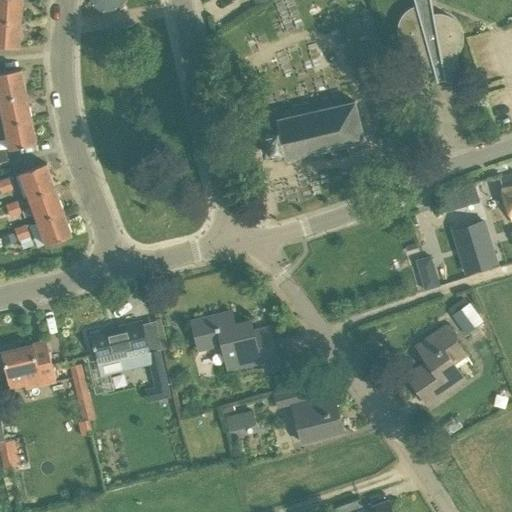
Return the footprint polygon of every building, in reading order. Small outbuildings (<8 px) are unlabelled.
[(0,0),(0,19),(21,22),(22,0),(0,0)] [(92,0),(93,3),(103,9),(115,6),(118,0),(92,0)] [(459,74),(456,56),(458,54),(461,49),(462,44),(463,38),(463,36),(462,33),(461,28),(459,25),(456,21),(454,19),(449,16),(444,14),(441,14),(436,13),(433,14),(430,0),(414,0),(416,6),(413,6),(408,9),(404,13),(402,15),(399,19),(398,22),(397,27),(397,30),(398,35),(398,38),(399,41),(402,45),(406,49),(411,52),(413,53),(419,75),(434,71),(435,75),(436,74),(435,72),(442,70),(444,80),(445,80),(445,76),(459,74)] [(21,22),(0,19),(0,45),(19,47),(21,22)] [(0,98),(26,93),(21,68),(0,72),(0,98)] [(26,93),(0,98),(0,103),(4,124),(31,118),(26,93)] [(283,150),(285,158),(365,140),(356,101),(258,124),(264,154),(283,150)] [(37,143),(31,118),(4,124),(9,149),(37,143)] [(29,196),(55,187),(46,163),(20,172),(29,196)] [(511,172),(502,176),(511,213),(511,172)] [(0,179),(0,189),(1,193),(13,189),(8,177),(0,179)] [(55,187),(29,196),(37,219),(63,210),(55,187)] [(6,204),(10,217),(21,213),(16,201),(6,204)] [(63,210),(37,219),(46,243),(72,234),(63,210)] [(496,263),(483,221),(453,230),(465,272),(496,263)] [(25,225),(14,228),(18,241),(30,237),(25,225)] [(14,233),(3,237),(6,246),(17,242),(14,233)] [(417,261),(421,275),(430,272),(433,267),(430,257),(417,261)] [(469,302),(468,303),(452,315),(461,328),(479,316),(469,302)] [(231,309),(193,318),(200,349),(224,344),(230,370),(276,359),(270,332),(255,336),(251,320),(235,323),(231,309)] [(148,347),(147,347),(141,321),(92,333),(102,373),(132,366),(132,368),(149,364),(155,387),(167,384),(160,350),(149,352),(148,347)] [(428,360),(414,370),(434,399),(465,378),(454,362),(465,354),(445,325),(417,344),(428,360)] [(35,354),(33,344),(15,348),(14,344),(0,346),(0,360),(0,362),(5,361),(10,386),(26,383),(27,387),(56,380),(49,351),(35,354)] [(90,349),(73,354),(76,365),(94,359),(90,349)] [(284,390),(305,384),(301,369),(280,374),(284,390)] [(305,384),(284,390),(274,392),(278,407),(292,403),(302,442),(344,431),(335,400),(311,406),(306,384),(305,384)] [(231,387),(215,389),(218,411),(234,408),(231,387)] [(171,400),(159,403),(163,421),(175,418),(171,400)] [(240,428),(236,413),(226,416),(229,431),(240,428)] [(364,510),(360,499),(334,508),(335,511),(391,511),(388,501),(364,510)]
